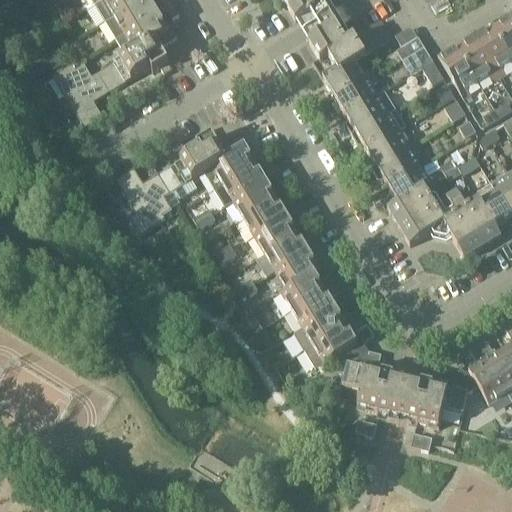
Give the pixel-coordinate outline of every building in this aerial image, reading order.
[(89,0),(94,8),(107,0),(89,0)] [(146,0),(107,0),(94,8),(105,26),(147,0),(146,0)] [(147,0),(105,26),(115,43),(157,18),(147,0)] [(163,0),(159,3),(165,13),(173,8),(168,0),(163,0)] [(291,0),(292,0),(284,5),(285,7),(295,24),(296,24),(309,45),(308,45),(320,65),(328,60),(337,75),(337,76),(356,65),(357,66),(393,44),(381,25),(346,46),(335,29),(323,8),(317,0),(291,0)] [(171,23),(180,18),(173,8),(165,13),(171,23)] [(157,18),(115,43),(126,60),(168,36),(157,18)] [(492,31),(511,64),(511,63),(511,24),(509,20),(492,31)] [(511,64),(492,31),(474,41),(499,81),(505,77),(501,70),(511,64)] [(395,40),(402,52),(418,42),(413,34),(408,32),(395,40)] [(126,60),(97,77),(109,96),(150,72),(152,76),(160,72),(164,79),(172,74),(159,52),(178,41),(173,33),(168,36),(126,60)] [(499,81),(474,41),(457,52),(477,85),(488,79),(492,85),(499,81)] [(397,55),(402,65),(424,52),(418,42),(402,52),(397,55)] [(424,52),(402,65),(408,74),(430,62),(424,52)] [(477,85),(457,52),(452,55),(450,53),(437,60),(463,103),(470,98),(466,92),(477,85)] [(64,64),(59,57),(59,56),(48,63),(54,71),(64,64)] [(337,75),(322,84),(334,102),(374,78),(370,71),(363,76),(357,66),(356,65),(337,76),(337,75)] [(72,69),(53,81),(84,132),(102,121),(95,110),(92,111),(90,108),(109,96),(97,77),(92,81),(84,68),(74,74),(72,69)] [(436,74),(426,80),(432,90),(442,84),(436,74)] [(374,78),(334,102),(344,120),(378,100),(371,89),(378,85),(374,78)] [(455,103),(446,90),(436,96),(444,110),(455,103)] [(378,100),(344,120),(348,126),(346,127),(345,130),(351,140),(395,114),(391,107),(384,96),(378,100)] [(465,119),(457,105),(444,113),(452,126),(465,119)] [(506,107),(494,114),(500,123),(511,115),(506,107)] [(395,114),(351,140),(357,150),(361,151),(362,150),(366,155),(399,135),(406,131),(399,120),(395,114)] [(500,123),(494,114),(482,121),(488,130),(500,123)] [(511,123),(503,129),(508,137),(511,135),(511,123)] [(475,136),(469,126),(459,132),(465,143),(475,136)] [(199,153),(158,178),(170,197),(172,195),(203,177),(212,172),(245,152),(240,143),(221,154),(208,133),(199,138),(203,145),(196,149),(199,153)] [(486,139),(491,148),(500,143),(494,134),(486,139)] [(399,135),(366,155),(369,161),(367,162),(366,165),(373,175),(416,148),(412,142),(406,146),(399,135)] [(486,139),(481,142),(480,149),(482,153),(491,148),(486,139)] [(416,148),(373,175),(379,185),(382,186),(384,185),(387,190),(420,170),(414,159),(420,155),(416,148)] [(212,172),(203,177),(214,194),(222,189),(255,169),(245,152),(212,172)] [(453,164),(440,172),(445,179),(452,174),(458,171),(453,164)] [(222,189),(214,194),(224,212),(233,206),(266,186),(255,169),(222,189)] [(420,170),(387,190),(397,207),(397,208),(438,183),(434,177),(427,181),(420,170)] [(452,174),(445,179),(449,186),(462,178),(458,171),(452,174)] [(133,172),(115,184),(146,235),(165,224),(162,219),(171,213),(171,212),(164,201),(170,197),(158,178),(143,188),(133,172)] [(511,182),(509,177),(491,188),(511,221),(511,220),(511,182)] [(397,207),(387,212),(410,249),(445,228),(428,199),(442,190),(438,183),(397,208),(397,207)] [(266,186),(233,206),(243,224),(276,204),(266,186)] [(491,188),(473,199),(477,206),(478,205),(494,231),(495,231),(511,221),(491,188)] [(170,197),(164,201),(171,212),(179,207),(172,195),(170,197)] [(276,204),(243,224),(254,241),(287,221),(276,204)] [(458,227),(446,234),(464,263),(501,240),(496,233),(495,231),(494,231),(478,205),(477,206),(454,220),(458,227)] [(208,213),(200,218),(207,230),(215,225),(208,213)] [(193,223),(199,234),(207,230),(200,218),(193,223)] [(287,221),(254,241),(265,259),(298,239),(287,221)] [(298,239),(265,259),(275,276),(308,256),(298,239)] [(222,253),(228,264),(236,260),(230,248),(222,253)] [(214,258),(221,269),(228,264),(222,253),(214,258)] [(308,256),(275,276),(286,293),(314,278),(319,275),(308,256)] [(286,293),(280,297),(292,315),(324,295),(330,292),(341,285),(336,277),(325,283),(324,281),(318,284),(314,278),(286,293)] [(251,283),(243,288),(250,299),(257,294),(251,283)] [(341,285),(330,292),(334,300),(346,293),(341,285)] [(235,293),(240,302),(242,304),(250,299),(243,288),(235,293)] [(324,295),(292,315),(302,332),(335,312),(324,295)] [(302,332),(293,337),(304,355),(346,330),(351,327),(362,320),(357,312),(346,318),(345,316),(339,319),(335,312),(302,332)] [(362,320),(351,327),(356,335),(367,328),(362,320)] [(346,330),(304,355),(315,373),(324,368),(329,365),(343,386),(342,389),(348,368),(358,371),(360,360),(368,355),(362,346),(361,344),(356,347),(346,330)] [(254,336),(260,344),(268,339),(263,331),(254,336)] [(485,343),(477,348),(484,359),(492,355),(485,343)] [(464,371),(455,377),(459,383),(457,395),(468,398),(468,396),(478,391),(488,408),(506,397),(487,365),(484,360),(484,359),(477,348),(469,353),(476,364),(473,366),(476,371),(470,375),(466,370),(464,371)] [(511,366),(504,354),(487,365),(506,397),(511,394),(511,366)] [(348,368),(342,389),(362,394),(357,412),(379,417),(384,396),(390,397),(395,380),(377,375),(381,359),(368,356),(368,355),(360,360),(358,371),(348,368)] [(420,386),(416,404),(422,405),(417,427),(438,432),(443,414),(463,419),(468,398),(457,395),(459,383),(455,377),(442,374),(438,391),(420,386)] [(373,442),(376,429),(358,424),(355,437),(373,442)] [(411,451),(429,455),(430,449),(432,442),(414,438),(411,451)]
